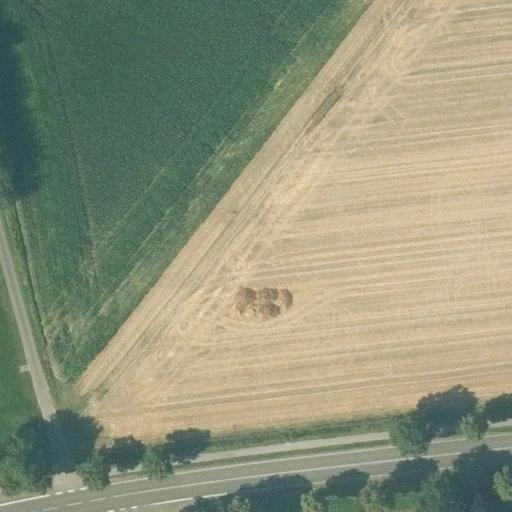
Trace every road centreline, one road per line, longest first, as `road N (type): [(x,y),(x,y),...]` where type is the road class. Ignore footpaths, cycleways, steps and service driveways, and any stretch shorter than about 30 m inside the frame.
road 1 (secondary): [(511,447),(80,504)]
road 2 (unclassified): [(0,226),(80,504)]
